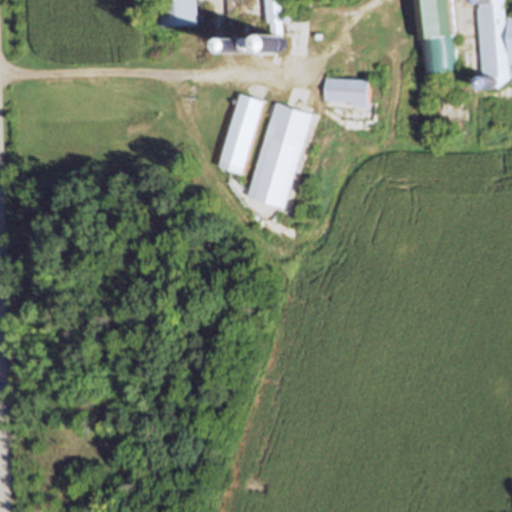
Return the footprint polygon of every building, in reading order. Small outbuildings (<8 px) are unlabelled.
[(163,24),(161,0),(196,0),(198,23),(163,24)] [(284,0),(285,16),(285,15),(286,15),(287,15),(288,15),(289,15),(290,15),(290,16),(291,16),(291,17),(291,18),(292,18),(292,19),(291,19),(291,20),(291,21),(290,21),(290,22),(289,22),(288,22),(287,22),(286,22),(286,21),(285,21),(281,21),(282,35),(280,35),(281,35),(282,36),(283,37),(284,38),(284,39),(284,40),(285,41),(285,42),(285,43),(285,44),(284,45),(284,46),(284,47),(283,48),(282,49),(281,50),(280,50),(279,51),(278,51),(277,51),(276,52),(275,52),(274,51),(273,51),(272,51),(271,50),(270,50),(270,49),(269,49),(269,48),(268,48),(268,47),(267,46),(267,45),(267,44),(267,43),(267,42),(267,41),(267,40),(267,39),(268,39),(268,38),(268,37),(269,37),(269,36),(270,35),(271,35),(271,21),(267,21),(266,0),(284,0)] [(427,72),(419,0),(452,0),(456,35),(455,35),(458,69),(427,72)] [(488,84),(487,75),(486,75),(484,75),(479,7),(482,7),(482,0),(505,0),(511,78),(502,87),(500,87),(500,88),(499,89),(498,89),(498,90),(497,90),(496,90),(495,90),(494,90),(493,90),(492,90),(491,90),(491,89),(490,89),(490,88),(489,88),(489,87),(489,86),(488,85),(488,84)] [(329,76),(374,80),(372,106),(356,105),(356,102),(327,100),(329,76)] [(247,168),(245,173),(221,166),(222,161),(241,94),(266,101),(247,168)] [(317,115),(289,209),(249,197),(277,103),(317,115)]
